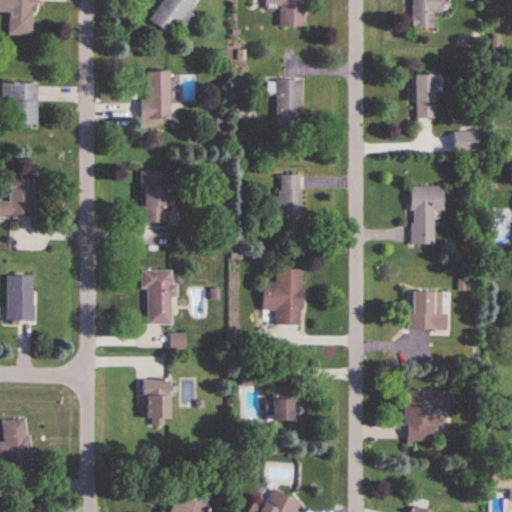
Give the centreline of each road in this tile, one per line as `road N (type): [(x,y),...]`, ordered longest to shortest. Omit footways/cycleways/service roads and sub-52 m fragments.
road 1 (residential): [(356,511),(358,0)]
road 2 (residential): [(86,375),(90,0)]
road 3 (residential): [(94,511),(86,375)]
